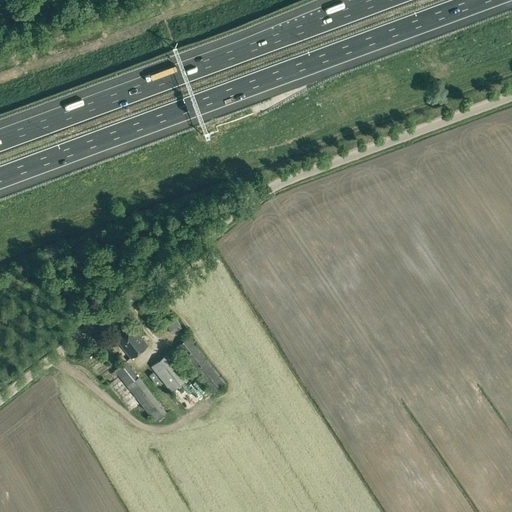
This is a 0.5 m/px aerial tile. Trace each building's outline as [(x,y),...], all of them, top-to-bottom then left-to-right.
[(176,318),(166,325),(172,334),(182,327),(176,318)] [(131,357),(147,345),(133,326),(117,339),(131,357)] [(189,336),(175,347),(212,394),(226,383),(189,336)] [(169,352),(151,366),(170,392),(189,378),(169,352)] [(125,360),(114,370),(119,376),(155,422),(167,412),(138,376),(125,360)]
